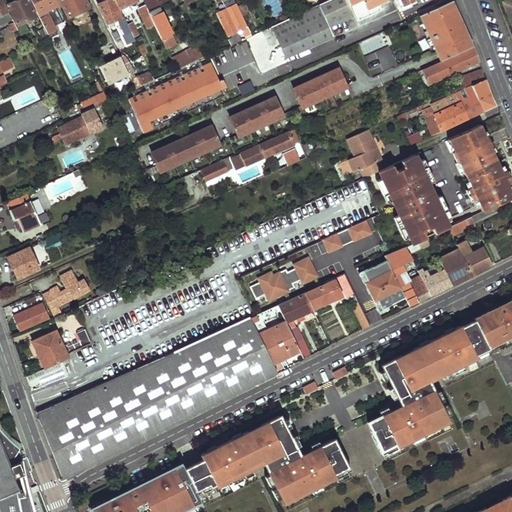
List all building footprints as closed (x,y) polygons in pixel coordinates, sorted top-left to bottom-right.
[(4,37),(19,30),(7,5),(4,0),(0,0),(0,27),(10,22),(12,27),(2,32),(4,37)] [(25,21),(35,15),(28,0),(18,0),(7,5),(19,30),(22,35),(30,31),(25,21)] [(31,0),(51,40),(57,37),(54,30),(56,29),(47,11),(58,5),(55,0),(31,0)] [(79,0),(60,0),(70,19),(85,11),(79,0)] [(119,8),(114,0),(106,0),(98,4),(107,24),(117,20),(129,45),(134,42),(133,40),(123,17),(119,8)] [(114,0),(119,8),(135,0),(114,0)] [(329,27),(355,14),(347,0),(330,0),(271,27),(286,59),(334,37),(329,27)] [(386,0),(347,0),(355,14),(386,0)] [(399,0),(394,2),(397,8),(400,7),(402,12),(418,5),(415,0),(399,0)] [(440,60),(472,46),(469,40),(465,30),(452,1),(420,15),(437,54),(440,60)] [(190,11),(187,3),(186,4),(185,2),(179,6),(183,15),(190,11)] [(149,14),(144,4),(136,8),(146,30),(154,25),(149,14)] [(243,37),(249,34),(241,17),(237,7),(236,4),(225,9),(236,32),(240,30),(243,37)] [(241,5),(237,7),(241,17),(246,14),(241,5)] [(160,38),(171,33),(160,9),(149,14),(154,25),(160,38)] [(230,46),(240,41),(236,32),(225,9),(215,14),(230,46)] [(123,17),(133,40),(138,37),(128,15),(123,17)] [(111,31),(120,27),(117,21),(108,25),(111,31)] [(120,39),(116,31),(110,34),(114,42),(120,39)] [(204,58),(212,54),(205,40),(197,43),(204,58)] [(143,44),(137,47),(141,56),(147,53),(143,44)] [(175,71),(203,58),(197,47),(170,60),(175,71)] [(427,85),(479,61),(474,47),(421,72),(427,85)] [(387,48),(374,52),(379,68),(391,65),(387,48)] [(29,52),(20,55),(26,70),(34,67),(29,52)] [(7,65),(10,64),(8,57),(0,60),(0,73),(9,69),(7,65)] [(109,84),(128,76),(122,62),(119,58),(101,66),(109,84)] [(143,133),(225,96),(211,64),(129,102),(143,133)] [(292,90),(301,109),(346,88),(338,69),(292,90)] [(463,88),(485,78),(482,69),(460,80),(463,88)] [(0,77),(0,87),(8,83),(4,75),(0,77)] [(483,111),(495,106),(485,80),(472,86),(483,111)] [(241,95),(254,90),(250,82),(238,87),(241,95)] [(475,115),(483,111),(472,86),(467,88),(470,95),(464,97),(461,91),(456,93),(468,118),(475,115)] [(17,99),(20,107),(37,100),(34,92),(17,99)] [(453,126),(468,118),(456,93),(428,107),(427,104),(419,108),(421,113),(429,110),(432,115),(440,132),(453,126)] [(229,119),(237,137),(283,117),(274,98),(229,119)] [(95,108),(98,107),(94,100),(82,105),(86,112),(95,108)] [(64,145),(102,128),(95,108),(86,112),(81,114),(83,119),(58,130),(64,145)] [(440,132),(432,115),(424,118),(432,135),(440,132)] [(478,125),(446,140),(462,175),(464,174),(470,188),(478,204),(482,212),(509,199),(511,197),(511,196),(507,185),(501,173),(478,125)] [(150,154),(159,173),(219,146),(210,127),(150,154)] [(246,167),(299,144),(294,130),(241,154),(246,167)] [(379,170),(382,169),(378,160),(380,159),(374,147),(372,147),(368,139),(371,139),(367,131),(349,140),(356,155),(349,158),(355,170),(362,167),(366,177),(379,170)] [(408,138),(411,145),(421,140),(418,133),(408,138)] [(232,158),(238,171),(246,167),(241,154),(232,158)] [(416,154),(401,160),(404,166),(403,167),(404,169),(398,172),(397,169),(396,170),(393,164),(382,169),(379,170),(383,178),(393,201),(400,215),(409,237),(412,244),(449,227),(446,219),(436,198),(429,183),(419,161),(416,154)] [(434,181),(424,159),(419,161),(429,183),(434,181)] [(207,181),(227,172),(223,162),(203,171),(207,181)] [(510,183),(505,171),(501,173),(507,185),(510,183)] [(364,221),(380,214),(364,177),(335,191),(363,179),(378,212),(304,248),(322,240),(360,223),(364,221)] [(393,201),(383,178),(378,181),(388,203),(393,201)] [(478,204),(470,188),(465,190),(473,206),(478,204)] [(23,233),(41,225),(27,194),(5,203),(13,221),(17,219),(23,233)] [(450,217),(441,196),(436,198),(446,219),(450,217)] [(409,237),(400,215),(394,217),(404,239),(409,237)] [(365,236),(370,233),(364,221),(360,223),(365,236)] [(322,240),(328,253),(365,236),(360,223),(322,240)] [(472,275),(493,265),(483,247),(472,253),(465,240),(456,244),(457,247),(463,257),(472,275)] [(410,306),(418,303),(407,282),(410,281),(405,271),(415,266),(405,247),(388,254),(385,255),(387,260),(405,296),(410,306)] [(451,286),(472,275),(463,257),(457,247),(436,258),(442,269),(451,286)] [(18,279),(39,270),(29,249),(8,259),(18,279)] [(405,296),(387,260),(374,266),(373,265),(363,270),(368,280),(365,282),(369,288),(371,286),(374,292),(371,293),(374,300),(377,298),(382,308),(392,303),(405,296)] [(287,272),(286,269),(279,272),(288,290),(294,287),(293,283),(301,279),(303,283),(317,276),(310,261),(301,265),(300,261),(293,264),(295,268),(287,272)] [(420,276),(430,296),(451,286),(442,269),(429,276),(426,271),(422,272),(420,269),(420,270),(417,264),(415,266),(420,276)] [(59,304),(91,290),(86,279),(79,282),(73,270),(61,275),(65,285),(67,284),(69,287),(61,290),(59,286),(51,289),(59,304)] [(363,270),(359,272),(364,282),(365,282),(368,280),(363,270)] [(259,281),(249,286),(255,298),(265,294),(268,300),(288,291),(288,290),(279,272),(272,275),(266,278),(264,275),(257,278),(259,281)] [(345,290),(351,288),(345,274),(338,276),(345,290)] [(418,303),(430,296),(420,276),(410,281),(407,282),(418,303)] [(313,306),(341,293),(334,279),(306,292),(313,306)] [(106,295),(107,294),(104,288),(98,291),(101,297),(106,295)] [(286,322),(314,308),(313,306),(306,292),(306,291),(278,304),(286,322)] [(255,298),(258,305),(268,300),(265,294),(255,298)] [(374,300),(373,300),(378,310),(382,308),(377,298),(374,300)] [(480,333),(486,345),(487,344),(511,332),(511,301),(510,303),(504,306),(502,302),(495,306),(495,307),(488,311),(488,310),(472,317),(473,320),(480,333)] [(22,333),(50,320),(43,304),(15,317),(22,333)] [(272,363),(299,350),(295,341),(286,322),(278,304),(256,314),(251,316),(272,363)] [(363,329),(369,327),(364,314),(358,317),(363,329)] [(62,479),(277,373),(272,363),(251,316),(173,352),(111,380),(38,414),(62,479)] [(480,333),(473,320),(460,326),(467,339),(480,333)] [(401,405),(367,421),(381,450),(395,443),(397,446),(449,421),(433,388),(431,385),(424,385),(425,377),(427,376),(437,370),(440,375),(476,357),(475,355),(489,348),(487,344),(486,345),(480,333),(467,339),(460,326),(460,325),(453,329),(454,332),(450,333),(447,333),(433,343),(432,339),(413,349),(415,353),(396,363),(394,358),(381,364),(401,405)] [(68,358),(68,356),(92,344),(92,343),(86,329),(77,333),(80,341),(64,349),(56,332),(33,342),(45,369),(48,368),(68,358)] [(454,332),(453,329),(446,332),(445,331),(431,338),(432,339),(433,343),(447,333),(450,333),(454,332)] [(304,359),(311,356),(302,338),(295,341),(299,350),(304,359)] [(511,348),(496,354),(504,382),(511,380),(511,348)] [(344,367),(333,372),(336,379),(348,373),(344,367)] [(315,381),(303,387),(306,393),(318,387),(315,381)] [(203,470),(189,477),(194,486),(200,484),(201,487),(209,483),(214,481),(215,483),(216,486),(253,468),(250,463),(261,458),(263,457),(270,461),(266,467),(268,472),(284,502),(335,477),(334,473),(348,467),(334,438),(300,455),(279,415),(267,421),(269,425),(250,435),(248,430),(229,440),(231,444),(215,447),(213,451),(209,453),(208,450),(201,454),(203,459),(199,461),(203,470)] [(214,445),(208,450),(209,453),(213,451),(215,447),(231,444),(229,440),(228,438),(214,445)] [(19,491),(0,442),(0,471),(7,491),(13,489),(14,491),(19,491)] [(263,457),(261,458),(266,467),(270,461),(263,457)] [(199,461),(184,468),(189,477),(203,470),(199,461)] [(184,468),(182,463),(87,511),(177,511),(194,505),(192,501),(199,497),(195,490),(194,486),(189,477),(184,468)] [(0,511),(32,511),(32,507),(30,507),(30,497),(28,497),(27,489),(19,491),(14,491),(13,489),(7,491),(0,471),(0,511)] [(511,511),(511,497),(510,499),(508,496),(501,500),(502,502),(484,511),(483,508),(476,511),(511,511)]
